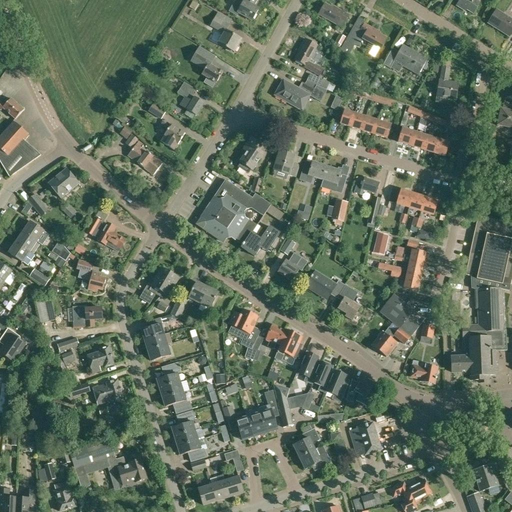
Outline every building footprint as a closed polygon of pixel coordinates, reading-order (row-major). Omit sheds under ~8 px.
[(237,13),(252,21),(259,9),(254,6),(257,0),(244,0),(237,13)] [(464,8),(473,14),(480,3),(475,0),(459,0),(456,6),(463,10),(464,8)] [(319,15),(342,28),(349,15),(335,8),(335,9),(325,4),(319,15)] [(453,8),(449,20),(459,23),(463,11),(453,8)] [(488,23),(509,37),(511,32),(511,19),(496,10),(488,23)] [(224,47),(234,52),(241,39),(231,33),(226,31),(232,20),(218,12),(210,26),(223,34),(221,38),(218,43),(224,47)] [(374,57),(379,48),(381,49),(387,38),(377,33),(378,31),(364,24),(357,20),(340,50),(342,57),(349,55),(354,46),(360,46),(363,40),(369,43),(364,51),(374,57)] [(335,42),(341,46),(346,37),(340,34),(335,42)] [(304,68),(320,77),(324,69),(309,61),(318,46),(305,39),(299,48),(301,49),(295,60),(305,66),(304,68)] [(403,66),(419,75),(427,59),(403,45),(399,52),(393,48),(383,64),(390,68),(391,68),(399,73),(403,66)] [(191,62),(205,70),(202,75),(207,78),(205,83),(213,87),(215,83),(216,83),(223,72),(211,65),(215,57),(200,48),(191,62)] [(436,102),(444,104),(444,99),(456,100),(458,83),(448,82),(450,68),(442,66),(440,80),(439,80),(437,98),(436,102)] [(317,86),(326,90),(329,83),(321,79),(310,74),(307,81),(317,86)] [(381,82),(376,79),(373,85),(378,88),(381,82)] [(275,95),(302,110),(310,95),(311,95),(314,89),(304,83),(300,90),(283,80),(275,95)] [(181,105),(197,115),(204,104),(194,98),(195,97),(192,96),(196,90),(184,82),(180,89),(187,94),(185,97),(181,105)] [(511,128),(511,88),(504,84),(500,93),(505,96),(502,108),(501,108),(497,126),(511,128)] [(10,114),(16,119),(24,110),(11,99),(5,106),(0,100),(0,97),(4,92),(0,89),(0,110),(1,111),(8,116),(10,114)] [(350,94),(362,98),(364,92),(352,89),(350,94)] [(364,92),(362,98),(373,101),(375,96),(364,92)] [(373,101),(385,105),(386,100),(375,96),(373,101)] [(432,101),(424,98),(421,108),(428,111),(432,101)] [(386,100),(385,105),(396,109),(398,103),(386,100)] [(148,112),(161,120),(166,112),(153,104),(148,112)] [(408,112),(419,117),(421,111),(410,106),(408,112)] [(340,124),(352,128),(356,114),(345,111),(340,124)] [(419,117),(430,121),(432,115),(421,111),(419,117)] [(352,128),(363,131),(368,118),(356,114),(352,128)] [(432,115),(430,121),(441,125),(443,120),(432,115)] [(363,131),(375,135),(379,121),(368,118),(363,131)] [(161,142),(174,150),(178,144),(185,134),(171,125),(166,120),(161,124),(168,131),(161,142)] [(443,120),(441,125),(452,130),(455,124),(443,120)] [(123,126),(116,121),(112,125),(120,131),(123,126)] [(375,135),(387,139),(391,125),(379,121),(375,135)] [(0,162),(10,178),(41,156),(24,141),(29,135),(14,122),(0,137),(0,162)] [(120,134),(127,139),(132,132),(125,127),(120,134)] [(398,142),(410,146),(414,132),(403,129),(398,142)] [(410,146),(421,149),(426,136),(414,132),(410,146)] [(125,143),(132,148),(138,140),(132,135),(125,143)] [(421,149),(433,153),(437,139),(426,136),(421,149)] [(240,162),(252,170),(263,154),(258,150),(262,145),(251,138),(246,146),(249,148),(240,162)] [(433,153),(445,157),(449,143),(437,139),(433,153)] [(128,156),(153,175),(162,164),(141,148),(143,145),(139,141),(137,144),(128,156)] [(288,175),(296,178),(302,158),(294,155),(280,151),(274,171),(288,175)] [(323,180),(327,167),(312,162),(311,168),(304,166),(300,180),(307,182),(308,177),(312,179),(313,177),(323,180)] [(327,167),(323,180),(320,188),(341,194),(349,169),(343,167),(341,171),(327,167)] [(49,184),(61,199),(79,184),(67,169),(49,184)] [(251,191),(258,193),(262,180),(255,177),(251,191)] [(354,193),(362,195),(364,190),(376,194),(380,183),(364,179),(363,184),(358,182),(354,193)] [(231,238),(242,245),(243,243),(245,244),(253,232),(253,231),(257,225),(246,218),(244,212),(247,209),(252,208),(263,216),(271,204),(255,194),(253,198),(226,180),(201,218),(205,220),(205,225),(202,228),(224,243),(226,239),(231,238)] [(404,206),(409,208),(413,194),(401,190),(397,204),(395,211),(402,213),(404,206)] [(28,200),(41,217),(48,211),(35,194),(28,200)] [(409,208),(421,212),(425,197),(413,194),(409,208)] [(367,226),(374,228),(374,225),(375,225),(381,199),(374,197),(367,224),(368,224),(367,226)] [(421,212),(433,215),(438,201),(425,197),(421,212)] [(343,222),(347,202),(340,201),(339,207),(336,206),(333,220),(343,222)] [(310,215),(303,213),(298,211),(296,217),(308,221),(310,215)] [(399,222),(405,224),(408,215),(402,214),(399,222)] [(478,290),(501,290),(509,291),(511,278),(511,224),(480,218),(477,233),(475,233),(469,259),(471,260),(468,276),(471,277),(472,288),(475,289),(476,309),(478,309),(478,290)] [(23,232),(37,242),(44,232),(30,222),(23,232)] [(320,228),(328,231),(331,226),(322,222),(320,228)] [(106,245),(118,253),(120,249),(126,240),(113,232),(116,228),(107,223),(98,240),(106,245)] [(86,232),(92,236),(98,227),(91,224),(86,232)] [(242,248),(255,257),(261,248),(267,252),(279,234),(269,227),(261,239),(256,236),(258,234),(253,232),(245,244),(243,243),(242,245),(243,246),(242,248)] [(417,237),(427,240),(429,233),(418,230),(417,237)] [(16,243),(30,252),(37,242),(23,232),(16,243)] [(280,251),(288,256),(296,244),(288,239),(280,251)] [(66,248),(70,252),(76,245),(72,241),(66,248)] [(406,247),(416,249),(418,243),(408,241),(406,247)] [(35,256),(30,252),(16,243),(9,253),(23,263),(28,266),(35,256)] [(75,251),(83,256),(87,249),(78,245),(75,251)] [(58,256),(65,261),(70,254),(64,247),(58,256)] [(409,263),(423,266),(426,253),(412,250),(409,263)] [(48,256),(55,261),(59,257),(51,252),(48,256)] [(278,272),(292,281),(299,270),(302,271),(308,262),(294,253),(288,262),(286,261),(278,272)] [(394,260),(403,262),(405,257),(395,255),(389,254),(388,258),(394,259),(394,260)] [(54,264),(60,268),(65,261),(59,257),(54,264)] [(101,274),(92,272),(91,272),(92,265),(83,262),(79,261),(77,269),(80,270),(78,277),(83,278),(90,280),(88,290),(97,292),(97,289),(103,291),(106,279),(100,277),(101,274)] [(41,267),(48,271),(52,267),(45,262),(41,267)] [(0,278),(5,282),(12,272),(0,263),(0,278)] [(407,275),(421,278),(423,266),(409,263),(407,275)] [(385,271),(392,272),(401,274),(402,269),(386,266),(379,264),(378,269),(385,271)] [(140,298),(150,304),(156,295),(157,296),(165,282),(164,281),(169,272),(162,268),(152,285),(149,283),(140,298)] [(29,277),(45,287),(50,280),(35,269),(29,277)] [(165,282),(157,296),(165,300),(168,295),(168,296),(179,278),(169,272),(164,281),(165,282)] [(330,294),(338,299),(346,286),(338,281),(336,284),(315,272),(306,287),(327,300),(330,294)] [(404,287),(418,290),(421,278),(407,275),(404,287)] [(189,298),(211,309),(218,293),(197,283),(189,298)] [(17,291),(22,294),(27,287),(22,284),(17,291)] [(345,317),(352,321),(360,307),(357,305),(358,303),(354,301),(358,293),(346,286),(338,299),(342,302),(338,309),(347,314),(345,317)] [(503,330),(501,290),(478,290),(478,309),(479,326),(463,326),(463,339),(464,338),(465,349),(470,349),(470,356),(451,357),(452,373),(471,372),(471,380),(479,380),(479,383),(488,383),(488,376),(498,375),(497,365),(495,365),(494,351),(507,350),(506,330),(503,330)] [(12,298),(17,301),(22,294),(17,291),(12,298)] [(372,346),(387,358),(398,344),(392,339),(394,336),(405,345),(420,326),(408,317),(414,310),(394,295),(380,313),(393,323),(389,327),(384,333),(383,332),(372,346)] [(179,296),(174,308),(171,314),(180,318),(184,310),(182,309),(187,300),(179,296)] [(36,302),(41,324),(56,320),(50,298),(36,302)] [(6,308),(10,311),(15,304),(10,301),(6,308)] [(171,314),(174,308),(169,305),(169,306),(161,301),(154,312),(162,317),(165,313),(169,315),(171,314)] [(72,322),(73,328),(94,327),(94,320),(102,319),(101,308),(86,309),(86,307),(73,308),(74,322),(72,322)] [(245,357),(253,360),(256,351),(252,350),(259,336),(258,336),(261,330),(254,327),(258,317),(243,310),(240,315),(234,313),(229,324),(232,326),(228,333),(243,340),(240,344),(248,348),(245,357)] [(15,319),(23,324),(27,318),(19,312),(15,319)] [(55,323),(50,325),(54,339),(59,337),(55,323)] [(142,330),(145,341),(163,335),(160,324),(142,330)] [(421,336),(433,338),(435,326),(423,324),(421,336)] [(279,345),(285,330),(273,325),(266,340),(269,342),(267,346),(274,349),(276,345),(276,344),(279,345)] [(11,360),(13,361),(25,344),(19,340),(20,338),(20,336),(8,328),(0,339),(5,342),(5,345),(0,351),(0,352),(5,356),(5,358),(9,360),(11,360)] [(299,344),(302,337),(285,330),(279,345),(281,346),(279,351),(278,351),(274,359),(281,362),(285,354),(296,358),(302,345),(299,344)] [(145,341),(149,351),(167,346),(163,335),(145,341)] [(225,337),(217,337),(217,350),(225,350),(225,337)] [(77,338),(57,345),(60,352),(80,346),(77,338)] [(44,348),(37,344),(33,350),(40,354),(44,348)] [(149,351),(152,361),(170,356),(167,346),(149,351)] [(87,355),(92,374),(101,371),(100,368),(105,366),(105,367),(114,365),(109,347),(100,349),(101,351),(87,355)] [(256,351),(253,360),(257,361),(260,363),(263,353),(256,351)] [(71,352),(62,356),(65,363),(74,360),(71,352)] [(312,384),(313,382),(320,366),(315,364),(318,358),(308,353),(299,373),(307,376),(305,381),(312,384)] [(202,357),(199,358),(198,361),(199,364),(202,365),(205,364),(206,361),(205,358),(202,357)] [(420,382),(434,385),(438,367),(419,364),(419,362),(414,361),(413,365),(412,365),(410,375),(414,376),(414,378),(421,379),(420,382)] [(326,393),(327,392),(327,391),(333,375),(329,374),(332,367),(321,362),(320,366),(313,382),(321,386),(319,390),(326,393)] [(158,380),(159,386),(179,380),(177,372),(180,371),(178,363),(162,368),(164,374),(165,377),(158,380)] [(327,391),(327,392),(334,395),(332,399),(340,402),(349,381),(345,379),(347,376),(335,371),(333,375),(327,391)] [(216,375),(217,384),(225,384),(225,375),(216,375)] [(92,388),(98,406),(111,402),(112,403),(123,399),(118,380),(106,383),(106,384),(92,388)] [(159,386),(164,401),(184,395),(179,380),(159,386)] [(357,401),(369,409),(381,388),(368,380),(365,386),(359,383),(359,384),(352,381),(347,401),(352,402),(355,392),(360,395),(357,401)] [(68,390),(71,398),(90,392),(88,384),(68,390)] [(274,385),(283,428),(293,426),(287,399),(287,397),(287,398),(290,390),(274,385)] [(268,404),(257,408),(259,414),(265,433),(277,429),(274,418),(279,416),(273,391),(264,393),(268,404)] [(308,392),(302,407),(308,410),(314,395),(308,392)] [(174,405),(177,414),(192,409),(190,402),(186,403),(184,395),(164,401),(166,407),(174,405)] [(296,408),(294,397),(287,398),(290,410),(296,408)] [(215,414),(218,423),(224,421),(218,404),(212,406),(215,414)] [(99,408),(101,416),(109,413),(106,406),(99,408)] [(222,409),(226,422),(236,419),(232,406),(222,409)] [(246,411),(248,418),(254,437),(265,433),(259,414),(257,408),(246,411)] [(174,434),(194,428),(192,420),(195,419),(193,412),(177,416),(179,422),(180,426),(173,428),(174,434)] [(236,421),(242,440),(254,437),(248,418),(236,421)] [(349,431),(357,457),(365,454),(365,455),(381,450),(373,423),(357,428),(357,429),(349,431)] [(179,449),(199,443),(194,428),(174,434),(179,449)] [(293,446),(299,458),(315,450),(312,444),(320,440),(314,429),(298,437),(300,442),(293,446)] [(330,434),(332,442),(342,440),(341,432),(330,434)] [(78,478),(81,488),(91,485),(87,475),(110,467),(114,480),(121,478),(123,485),(135,481),(135,482),(147,479),(141,460),(130,463),(130,465),(127,466),(124,457),(117,459),(115,456),(113,457),(107,438),(69,451),(72,462),(78,478)] [(334,443),(336,449),(345,446),(344,441),(343,440),(342,440),(334,443)] [(62,465),(72,462),(69,451),(65,441),(55,445),(56,448),(62,465)] [(190,456),(192,462),(207,457),(205,450),(201,451),(199,443),(179,449),(181,455),(189,453),(190,456)] [(316,464),(319,470),(331,463),(326,452),(323,446),(315,450),(299,458),(305,469),(311,467),(316,464)] [(233,459),(237,472),(244,470),(238,450),(224,455),(226,461),(233,459)] [(191,465),(193,471),(206,467),(204,461),(191,465)] [(41,472),(44,482),(56,479),(52,464),(44,466),(45,471),(41,472)] [(473,471),(480,492),(504,484),(502,476),(496,478),(494,471),(496,470),(495,465),(492,465),(473,471)] [(223,476),(218,477),(219,483),(212,485),(217,501),(230,497),(225,481),(223,476)] [(225,481),(230,497),(244,493),(238,477),(225,481)] [(400,494),(403,499),(428,487),(425,479),(407,488),(404,482),(396,486),(390,490),(393,498),(400,494)] [(54,491),(60,511),(77,507),(74,497),(73,498),(70,487),(68,481),(54,485),(56,491),(54,491)] [(198,489),(203,506),(217,501),(212,485),(198,489)] [(402,506),(404,511),(411,511),(417,509),(416,505),(422,502),(421,499),(432,494),(428,487),(403,499),(405,504),(402,506)] [(15,511),(17,498),(10,497),(11,489),(0,488),(0,503),(4,503),(3,511),(15,511)] [(17,498),(15,511),(28,511),(29,504),(35,505),(36,490),(24,490),(23,498),(17,498)] [(467,498),(472,511),(487,511),(482,498),(481,499),(479,493),(467,498)] [(361,498),(365,509),(377,506),(373,494),(361,498)] [(422,511),(425,511),(431,511),(429,503),(420,506),(422,511)]
